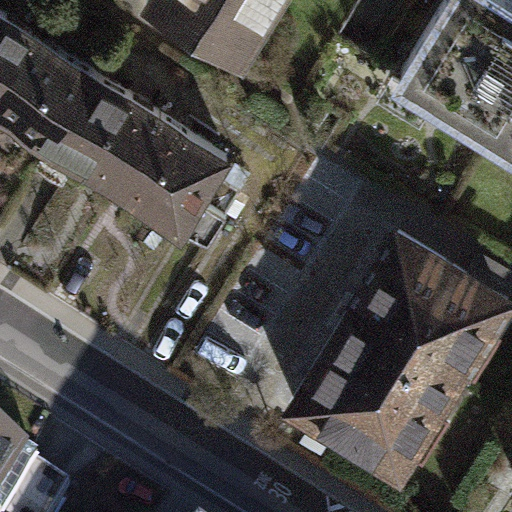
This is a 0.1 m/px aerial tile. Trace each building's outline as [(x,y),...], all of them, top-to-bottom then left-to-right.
[(205,0),(244,24),(259,0),(205,0)] [(511,4),(504,0),(419,0),(382,59),(417,82),(406,99),(511,165),(511,4)] [(0,65),(19,35),(0,22),(0,65)] [(24,129),(41,139),(82,75),(19,35),(0,65),(0,142),(11,149),(24,129)] [(66,156),(103,179),(145,114),(82,75),(41,139),(27,160),(53,177),(66,156)] [(103,179),(188,233),(207,204),(185,190),(207,154),(145,114),(103,179)] [(271,416),(397,492),(511,304),(511,300),(387,225),(271,416)] [(0,503),(8,508),(42,453),(0,427),(0,503)]
